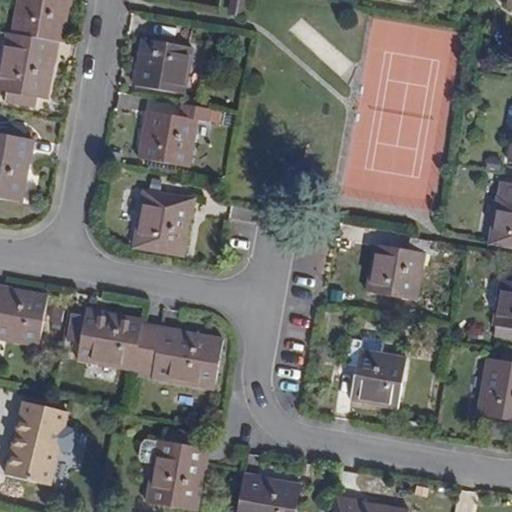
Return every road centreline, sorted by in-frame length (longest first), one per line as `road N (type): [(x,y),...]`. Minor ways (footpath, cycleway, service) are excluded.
road 1 (residential): [(56,263),(261,303),(251,384),(280,432),(511,477)]
road 2 (residential): [(106,0),(56,263)]
